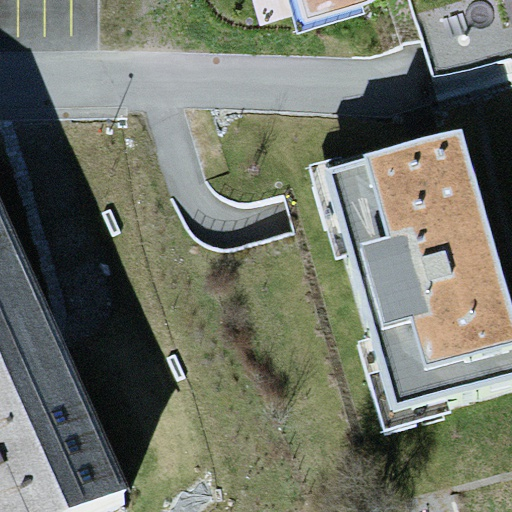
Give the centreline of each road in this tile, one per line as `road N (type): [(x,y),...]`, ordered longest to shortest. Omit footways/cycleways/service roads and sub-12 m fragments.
road 1 (unknown): [(2,84),(42,112),(120,123),(164,154),(216,239),(241,250),(330,249),(363,257),(388,288),(418,377)]
road 2 (residential): [(0,84),(401,78)]
